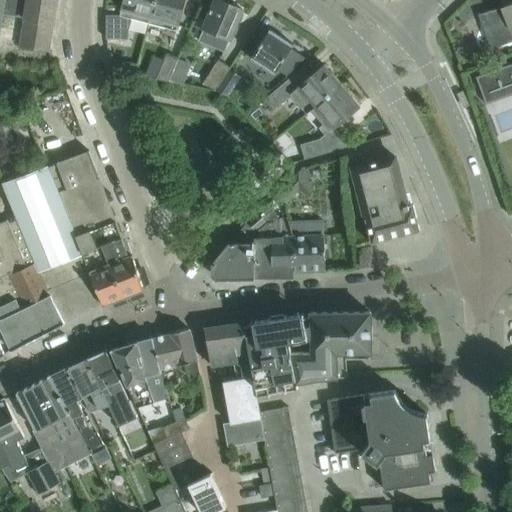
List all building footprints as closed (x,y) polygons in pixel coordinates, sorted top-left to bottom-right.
[(4,0),(2,13),(25,17),(20,46),(50,51),(54,23),(57,0),(4,0)] [(148,22),(153,0),(125,0),(121,15),(107,14),(107,39),(127,39),(132,18),(148,22)] [(153,0),(148,22),(177,30),(185,0),(153,0)] [(216,0),(203,32),(199,40),(226,51),(231,39),(244,9),(222,0),(216,0)] [(511,0),(501,0),(504,5),(480,14),(484,24),(486,29),(489,33),(493,36),(498,39),(503,41),(508,42),(511,41),(511,33),(510,28),(511,26),(511,0)] [(275,73),(294,44),(270,29),(251,58),(275,73)] [(116,63),(112,43),(108,44),(112,64),(116,63)] [(169,80),(175,67),(178,58),(167,54),(159,78),(169,80)] [(219,59),(204,82),(216,90),(230,67),(219,59)] [(511,93),(511,63),(476,77),(485,104),(511,93)] [(312,109),(341,84),(324,64),(312,74),(305,65),(266,98),(274,107),(291,93),(307,113),(311,109),(312,109)] [(228,96),(241,76),(229,69),(231,67),(230,67),(216,90),(228,96)] [(242,99),(251,81),(242,77),(233,95),(242,99)] [(333,129),(360,106),(341,84),(312,109),(323,124),(319,127),(324,133),(320,138),(301,144),(305,158),(346,148),(345,143),(333,129)] [(511,135),(511,111),(498,116),(505,138),(511,135)] [(141,286),(137,272),(126,243),(123,244),(88,150),(53,163),(88,257),(100,292),(104,303),(128,294),(142,289),(141,286)] [(370,167),(355,171),(357,181),(366,217),(365,217),(371,242),(372,242),(420,230),(413,205),(408,207),(408,204),(406,205),(395,161),(370,167)] [(100,292),(88,257),(53,163),(3,182),(18,219),(36,262),(49,291),(47,292),(50,301),(53,299),(65,322),(95,307),(104,303),(100,292)] [(312,187),(297,173),(273,197),(281,205),(298,189),(304,195),(312,187)] [(65,322),(53,299),(50,301),(47,292),(49,291),(36,262),(18,219),(16,214),(6,218),(0,203),(0,323),(12,349),(65,322)] [(292,236),(287,221),(285,218),(280,218),(269,203),(254,219),(260,226),(254,232),(254,278),(293,277),(293,270),(292,236)] [(254,278),(254,232),(260,226),(254,219),(230,244),(229,244),(212,264),(212,274),(218,279),(254,278)] [(323,220),(287,221),(292,236),(293,270),(325,269),(324,236),(323,220)] [(371,352),(370,311),(310,313),(310,317),(304,318),(305,353),(291,353),(296,382),(315,379),(338,377),(347,377),(346,359),(369,358),(369,352),(371,352)] [(305,353),(304,318),(303,318),(302,314),(252,321),(252,325),(244,326),(257,396),(297,389),(296,382),(291,353),(305,353)] [(257,396),(244,326),(243,322),(211,327),(204,328),(208,352),(210,366),(236,362),(238,378),(224,381),(232,423),(225,424),(229,447),(251,443),(254,441),(256,439),(257,436),(258,433),(257,430),(257,425),(262,424),(261,417),(260,412),(257,396)] [(197,359),(194,347),(189,327),(153,337),(161,368),(188,362),(191,377),(200,374),(197,359)] [(161,368),(153,337),(138,341),(144,361),(144,369),(150,387),(164,384),(161,368)] [(144,369),(144,361),(138,341),(111,349),(138,405),(154,401),(150,387),(144,369)] [(137,416),(108,350),(88,358),(107,404),(110,403),(119,425),(133,419),(133,418),(137,416)] [(107,404),(88,358),(68,368),(83,397),(91,412),(107,404)] [(68,368),(52,375),(92,453),(97,462),(110,456),(88,413),(86,414),(79,399),(83,397),(68,368)] [(66,466),(92,453),(52,375),(15,393),(24,411),(33,430),(44,424),(54,445),(66,466)] [(348,397),(327,400),(334,443),(335,453),(358,449),(376,467),(380,490),(427,483),(426,481),(433,480),(432,471),(435,471),(427,413),(426,413),(425,413),(424,413),(423,413),(422,413),(421,413),(421,412),(420,412),(419,412),(418,412),(417,412),(417,411),(416,411),(415,411),(414,411),(414,410),(413,410),(412,410),(412,409),(411,409),(410,409),(410,408),(409,408),(409,407),(408,407),(407,407),(407,406),(406,406),(406,405),(405,405),(405,404),(404,404),(404,403),(403,403),(403,402),(402,402),(402,401),(401,401),(401,400),(400,400),(400,399),(399,399),(399,398),(399,397),(398,397),(398,396),(398,395),(397,395),(397,394),(397,393),(396,393),(396,392),(396,391),(395,391),(395,390),(348,397)] [(4,399),(0,400),(0,443),(10,463),(3,467),(12,480),(28,472),(39,493),(62,481),(56,471),(44,450),(42,446),(41,447),(25,454),(18,439),(23,436),(4,399)] [(308,511),(288,407),(260,412),(265,440),(278,509),(278,511),(308,511)] [(182,431),(190,428),(185,417),(163,426),(166,438),(182,431)] [(166,438),(163,426),(163,425),(149,430),(155,444),(166,438)] [(160,455),(187,443),(182,431),(166,438),(155,444),(160,455)] [(10,463),(0,443),(0,461),(2,466),(3,467),(10,463)] [(187,443),(160,455),(165,466),(192,454),(187,443)] [(54,445),(44,450),(56,471),(66,466),(54,445)] [(192,454),(165,466),(170,477),(198,465),(192,454)] [(198,465),(170,477),(176,489),(203,476),(198,465)] [(270,467),(262,469),(264,482),(272,480),(270,467)] [(213,472),(189,483),(201,511),(213,511),(226,506),(211,475),(214,473),(213,472)] [(271,484),(260,486),(262,497),(273,494),(271,484)]
